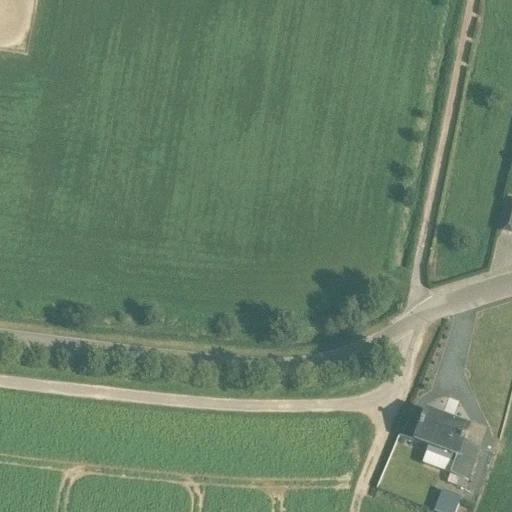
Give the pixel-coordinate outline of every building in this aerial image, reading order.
[(511,204),(506,203),(499,232),(511,235),(511,204)] [(467,431),(424,415),(414,444),(455,459),(456,460),(462,445),(467,431)] [(478,451),(462,445),(456,460),(455,459),(452,468),(469,475),(478,451)] [(469,475),(452,468),(449,477),(466,483),(469,475)] [(431,511),(393,498),(389,509),(397,511),(431,511)] [(459,511),(462,507),(444,500),(439,511),(459,511)]
